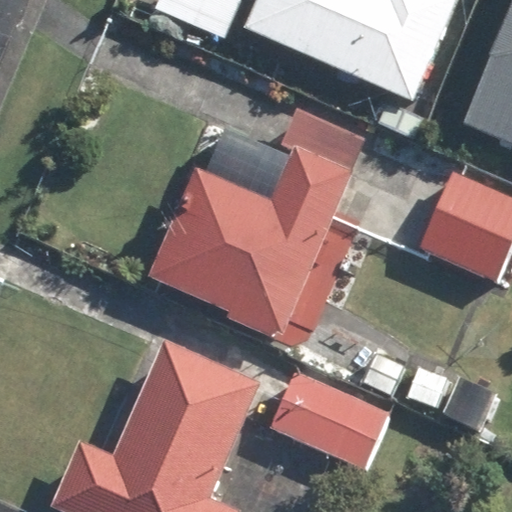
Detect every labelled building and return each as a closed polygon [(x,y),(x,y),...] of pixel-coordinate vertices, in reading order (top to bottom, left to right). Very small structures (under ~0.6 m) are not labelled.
[(460,0),(264,0),(250,29),(416,109),(468,3),(460,0)] [(511,32),(474,130),(511,145),(511,32)] [(302,152),(279,204),(204,171),(155,281),(237,317),(234,325),(278,345),(281,337),(289,340),(363,175),(356,172),(369,142),(304,113),(289,147),(302,152)] [(511,267),(511,199),(459,178),(426,256),(503,288),(511,267)] [(267,389),(171,348),(122,460),(86,444),(57,511),(224,511),(215,508),(267,389)] [(391,415),(300,376),(275,433),(366,473),(391,415)]
